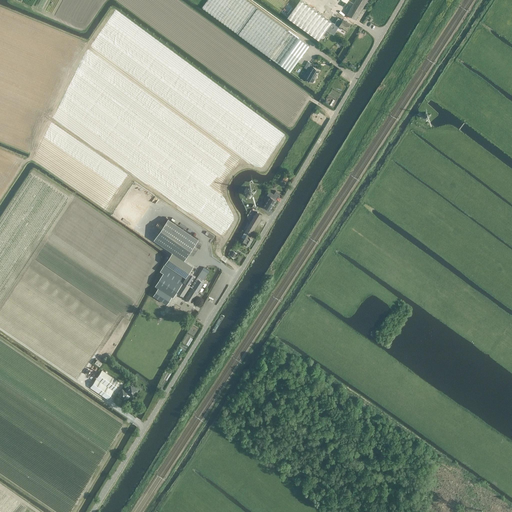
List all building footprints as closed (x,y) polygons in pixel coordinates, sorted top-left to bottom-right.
[(299,38),(294,34),(247,0),(207,0),(202,7),(279,64),(299,38)] [(265,0),(281,10),(287,0),(265,0)] [(301,0),(299,0),(288,17),(319,40),(332,22),(301,0)] [(355,0),(347,14),(356,19),(367,0),(355,0)] [(338,18),(334,24),(336,25),(346,31),(351,23),(343,19),(342,20),(338,18)] [(309,45),(304,42),(299,38),(279,64),(290,72),(309,45)] [(313,66),(306,77),(308,79),(307,80),(308,81),(308,82),(309,82),(310,82),(311,81),(311,80),(313,81),(320,70),(313,66)] [(248,197),(253,196),(254,192),(253,188),(250,187),(246,188),(244,191),(245,195),(248,197)] [(270,196),(264,206),(270,210),(277,200),(276,200),(280,193),(276,191),(274,194),(269,191),(267,195),(270,196)] [(151,213),(147,221),(158,227),(159,224),(162,225),(166,217),(154,211),(152,214),(151,213)] [(244,232),(245,232),(247,233),(250,235),(262,215),(257,212),(244,232)] [(168,218),(154,239),(173,252),(165,263),(161,269),(160,270),(163,272),(181,284),(183,281),(189,272),(190,270),(189,270),(181,264),(184,260),(199,239),(168,218)] [(242,237),(244,239),(242,241),(249,246),(253,239),(247,235),(247,233),(245,232),(242,237)] [(202,269),(198,276),(200,277),(200,279),(202,280),(203,279),(204,279),(209,273),(202,269)] [(158,287),(154,295),(167,304),(172,296),(173,297),(177,292),(183,296),(190,285),(183,281),(181,284),(163,272),(155,285),(158,287)] [(189,272),(183,281),(190,285),(191,286),(199,292),(205,282),(202,280),(200,279),(197,277),(193,283),(192,282),(196,276),(189,272)] [(193,302),(199,292),(191,286),(184,297),(193,302)] [(102,369),(90,387),(107,399),(120,382),(102,369)] [(125,390),(122,388),(118,394),(124,399),(127,394),(132,397),(138,389),(130,383),(125,390)]
